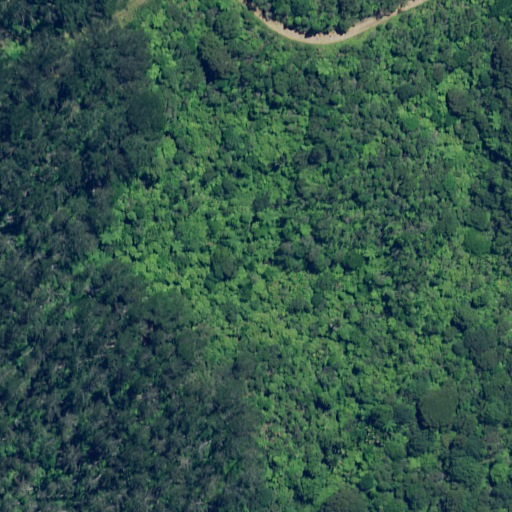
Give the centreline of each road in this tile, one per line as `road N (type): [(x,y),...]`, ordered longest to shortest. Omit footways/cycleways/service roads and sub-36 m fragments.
road 1 (track): [(424,0),(302,34),(243,0)]
road 2 (track): [(120,0),(43,27),(0,22)]
